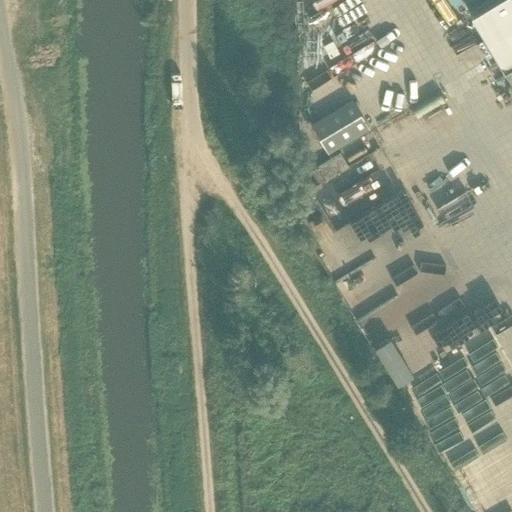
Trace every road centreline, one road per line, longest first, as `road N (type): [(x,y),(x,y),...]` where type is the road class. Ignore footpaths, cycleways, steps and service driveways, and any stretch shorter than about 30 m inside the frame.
road 1 (unclassified): [(44,511),(0,14)]
road 2 (track): [(188,145),(229,192),(424,511)]
road 3 (track): [(206,511),(188,145)]
road 4 (unknown): [(511,203),(475,124),(437,0)]
road 5 (track): [(188,145),(185,0)]
